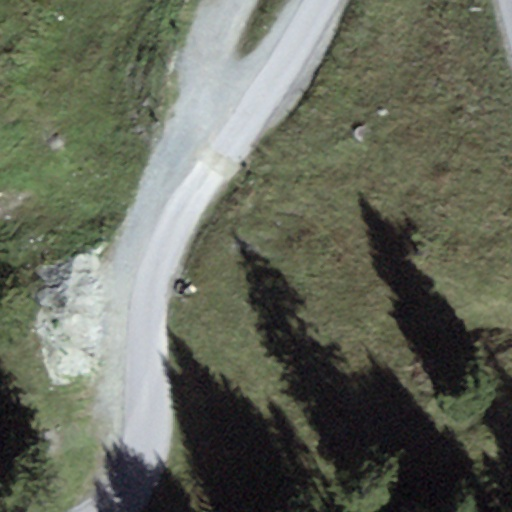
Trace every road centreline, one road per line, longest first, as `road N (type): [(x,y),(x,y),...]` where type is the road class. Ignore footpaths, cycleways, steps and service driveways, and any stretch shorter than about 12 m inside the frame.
road 1 (unclassified): [(121,511),(145,460),(152,287),(185,216),(324,0)]
road 2 (track): [(238,0),(214,50),(214,80),(234,140)]
